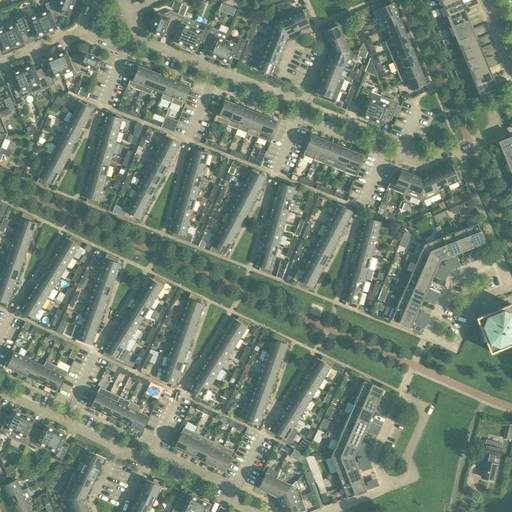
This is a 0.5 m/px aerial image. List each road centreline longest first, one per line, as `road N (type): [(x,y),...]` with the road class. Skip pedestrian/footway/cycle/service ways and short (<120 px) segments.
road 1 (residential): [(511,287),(479,300),(458,348),(429,335),(453,279),(501,258)]
road 2 (residential): [(387,487),(411,476),(407,458),(425,415),(400,399),(377,462)]
